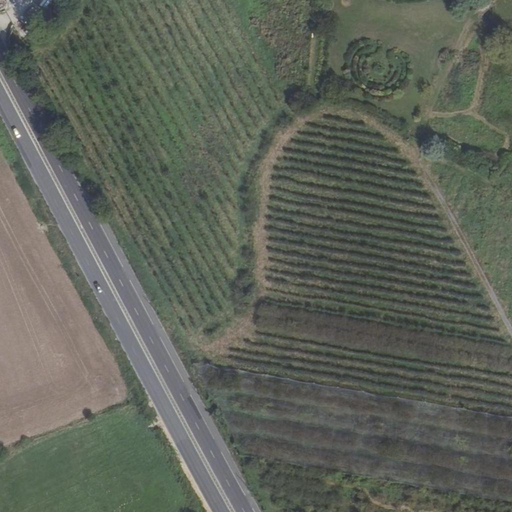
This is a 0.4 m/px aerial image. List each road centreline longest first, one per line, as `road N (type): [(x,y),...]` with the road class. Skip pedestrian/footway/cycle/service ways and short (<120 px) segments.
road 1 (primary): [(243,511),(0,54)]
road 2 (primary): [(0,97),(221,511)]
road 3 (track): [(491,0),(459,30),(414,148),(511,339)]
